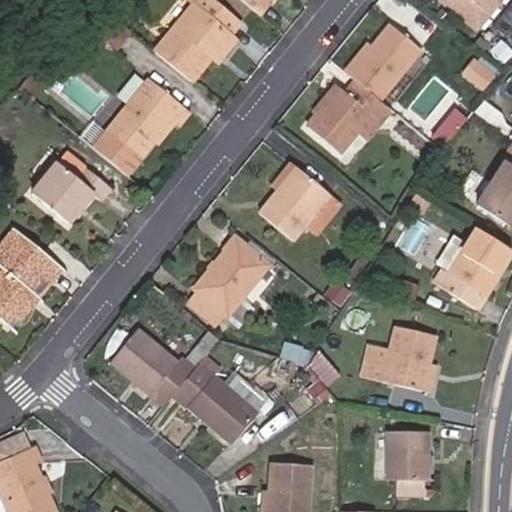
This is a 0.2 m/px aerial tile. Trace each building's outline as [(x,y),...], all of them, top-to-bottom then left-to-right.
[(189,0),(186,4),(148,52),(186,82),(205,59),(227,32),(237,21),(210,0),(189,0)] [(235,0),(252,13),(262,0),(235,0)] [(438,0),(471,26),(491,0),(438,0)] [(125,33),(90,6),(73,27),(92,41),(102,42),(112,49),(125,33)] [(384,21),(342,75),(347,79),(373,100),(416,46),(384,21)] [(235,39),(227,32),(205,59),(214,66),(235,39)] [(469,65),(463,73),(484,90),(490,82),(469,65)] [(145,77),(100,132),(134,159),(166,118),(173,124),(183,111),(145,77)] [(373,100),(347,79),(339,92),(332,86),(300,126),(334,153),(354,127),(365,113),(374,120),(384,109),(373,100)] [(452,111),(431,138),(442,146),(463,120),(452,111)] [(363,135),(374,120),(365,113),(354,127),(363,135)] [(355,165),(366,144),(354,137),(342,158),(355,165)] [(503,225),(511,211),(511,157),(507,164),(500,158),(470,200),(503,225)] [(49,162),(25,191),(63,223),(88,193),(99,202),(108,189),(78,165),(68,177),(49,162)] [(272,190),(291,167),(286,162),(266,185),(272,190)] [(272,190),(253,212),(287,241),(299,226),(324,193),(291,167),(272,190)] [(324,193),(299,226),(312,236),(338,203),(324,193)] [(44,283),(55,267),(8,229),(0,238),(0,324),(1,325),(7,315),(14,320),(27,305),(21,301),(39,279),(44,283)] [(508,253),(470,230),(443,274),(438,271),(430,284),(472,310),(508,253)] [(188,289),(221,314),(222,315),(262,263),(229,237),(188,289)] [(59,272),(55,267),(44,283),(39,279),(21,301),(27,305),(34,297),(37,299),(59,272)] [(221,314),(188,289),(181,299),(214,325),(221,314)] [(101,363),(156,407),(165,395),(189,366),(173,353),(168,358),(130,326),(101,363)] [(421,388),(426,365),(432,335),(392,326),(380,379),(421,388)] [(311,351),(286,343),(281,359),(301,366),(311,351)] [(305,393),(319,404),(343,373),(316,353),(306,367),(318,376),(305,393)] [(252,412),(193,361),(189,366),(165,395),(225,445),(252,412)] [(432,367),(426,365),(421,388),(428,390),(432,367)] [(15,430),(0,436),(0,456),(22,447),(15,430)] [(424,433),(382,432),(381,482),(391,482),(391,496),(417,496),(418,482),(423,482),(424,433)] [(47,511),(39,492),(33,495),(29,484),(34,481),(28,465),(34,461),(28,445),(22,447),(0,456),(0,506),(2,511),(47,511)] [(305,511),(308,467),(266,464),(263,511),(305,511)] [(33,495),(39,492),(46,489),(41,478),(34,481),(29,484),(33,495)]
